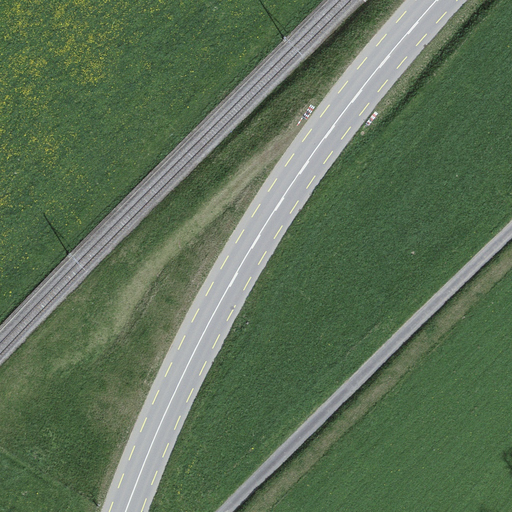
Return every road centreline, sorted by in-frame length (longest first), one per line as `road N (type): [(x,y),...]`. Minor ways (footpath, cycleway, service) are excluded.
road 1 (secondary): [(437,0),(311,155),(242,261),(125,511)]
road 2 (unclassified): [(224,511),(511,228)]
